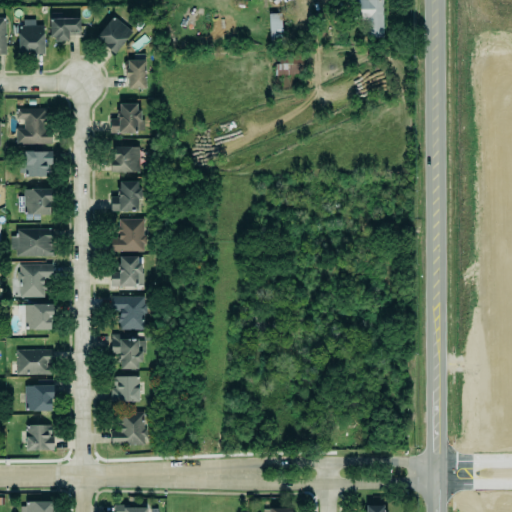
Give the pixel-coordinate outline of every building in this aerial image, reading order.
[(383,37),(382,0),(347,0),(348,20),(366,20),(366,38),(383,37)] [(280,25),(279,14),(269,15),(270,26),(280,25)] [(111,15),(130,30),(112,52),(102,44),(103,43),(94,35),(111,15)] [(47,17),(47,36),(52,36),(52,40),(58,40),(58,39),(66,39),(66,34),(78,33),(77,17),(47,17)] [(15,24),(42,24),(42,53),(28,53),(28,51),(15,51),(15,24)] [(275,76),(303,75),(302,53),(279,54),(279,63),(274,63),(275,76)] [(122,68),(120,67),(121,61),(124,58),(143,58),(143,87),(124,87),(124,76),(122,76),(122,68)] [(109,119),(109,133),(140,132),(140,103),(117,104),(117,119),(109,119)] [(13,107),(44,107),(44,112),(46,112),(46,121),(41,121),(41,124),(50,124),(50,143),(13,143),(13,127),(22,127),(22,120),(20,118),(13,118),(13,107)] [(136,145),(137,170),(108,171),(107,158),(110,158),(110,145),(136,145)] [(50,151),(20,152),(20,176),(50,175),(50,151)] [(139,182),(117,181),(117,197),(110,197),(110,211),(138,212),(139,182)] [(49,188),(49,200),(47,201),(47,213),(21,213),(21,188),(28,188),(29,188),(49,188)] [(116,218),(140,218),(140,235),(143,235),(143,243),(141,243),(141,251),(107,251),(108,236),(116,236),(116,232),(114,232),(114,225),(116,225),(116,218)] [(14,228),(50,228),(50,255),(13,255),(13,249),(8,249),(8,235),(13,235),(13,232),(14,232),(14,228)] [(109,287),(142,286),(141,256),(118,257),(119,272),(109,272),(109,287)] [(51,264),(17,265),(18,298),(44,297),(44,278),(51,278),(51,264)] [(119,330),(145,329),(144,296),(109,297),(110,313),(118,313),(119,330)] [(52,305),(18,304),(18,316),(24,316),(24,329),(51,330),(52,305)] [(139,350),(139,361),(135,361),(135,368),(117,368),(117,360),(115,360),(115,355),(117,355),(117,352),(115,352),(115,353),(108,353),(108,339),(109,339),(109,333),(124,333),(124,338),(135,338),(135,350),(139,350)] [(15,351),(16,375),(52,374),(51,364),(53,364),(52,349),(15,351)] [(136,400),(136,395),(143,394),(143,379),(136,379),(136,375),(108,375),(108,402),(122,402),(122,400),(136,400)] [(50,384),(21,384),(21,410),(48,410),(48,398),(51,398),(50,384)] [(111,445),(144,444),(144,412),(118,413),(118,431),(110,431),(111,445)] [(23,450),(32,450),(32,449),(50,449),(50,436),(46,436),(46,433),(48,433),(48,425),(47,425),(47,424),(23,424),(23,450)] [(21,502),(21,511),(52,511),(53,503),(21,502)] [(112,504),(112,511),(143,511),(143,507),(122,507),(122,503),(112,504)]
